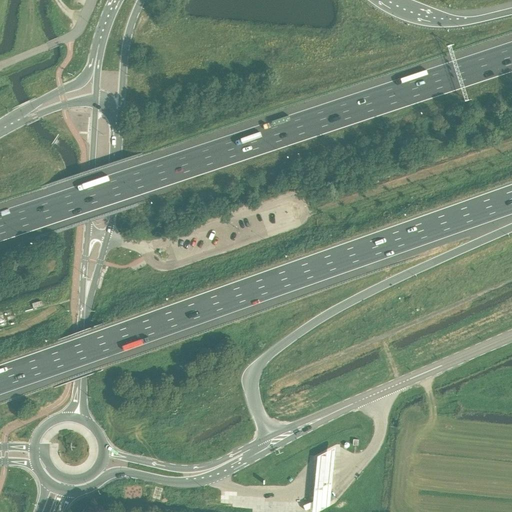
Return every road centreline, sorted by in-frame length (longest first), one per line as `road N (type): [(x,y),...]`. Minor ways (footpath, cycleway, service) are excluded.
road 1 (motorway): [(0,380),(511,199)]
road 2 (motorway): [(511,56),(0,225)]
road 3 (motorway): [(265,437),(250,384),(257,364),(358,296),(511,227)]
road 4 (secondary): [(95,100),(85,301)]
road 5 (secondary): [(76,491),(116,472),(200,481),(254,458)]
road 6 (secondary): [(85,301),(113,206),(120,120)]
road 7 (secondary): [(511,336),(346,406)]
road 8 (secondary): [(265,437),(182,469),(102,448)]
road 9 (motorway): [(511,12),(437,23),(376,0)]
road 10 (secondary): [(120,120),(126,40),(141,0)]
